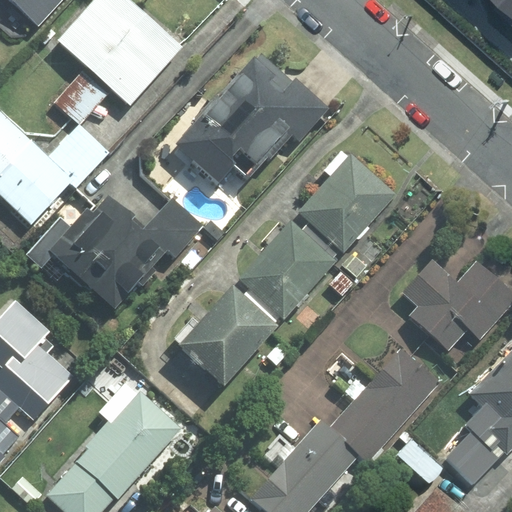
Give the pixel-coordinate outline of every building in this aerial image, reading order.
[(1,0),(38,31),(64,0),(1,0)] [(180,49),(127,0),(98,0),(58,43),(126,107),(180,49)] [(511,0),(491,0),(511,18),(511,0)] [(260,58),(178,159),(218,191),(234,172),(251,186),(286,141),(298,150),(328,112),(260,58)] [(47,159),(0,115),(0,199),(36,233),(107,158),(76,129),(47,159)] [(399,199),(347,151),(170,345),(223,393),(399,199)] [(102,199),(51,256),(114,312),(164,256),(174,265),(205,231),(172,202),(142,235),(102,199)] [(404,322),(441,359),(466,334),(479,347),(511,314),(511,292),(479,260),(454,285),(433,264),(403,294),(417,308),(404,322)] [(55,334),(18,303),(0,323),(0,463),(75,373),(44,348),(55,334)] [(511,444),(511,352),(462,403),(477,418),(440,456),(472,486),(511,444)] [(216,511),(214,509),(211,511),(325,511),(436,388),(398,354),(328,432),(320,425),(247,506),(253,511),(216,511)] [(107,511),(180,431),(138,395),(46,498),(62,511),(107,511)] [(455,511),(437,493),(417,511),(455,511)]
